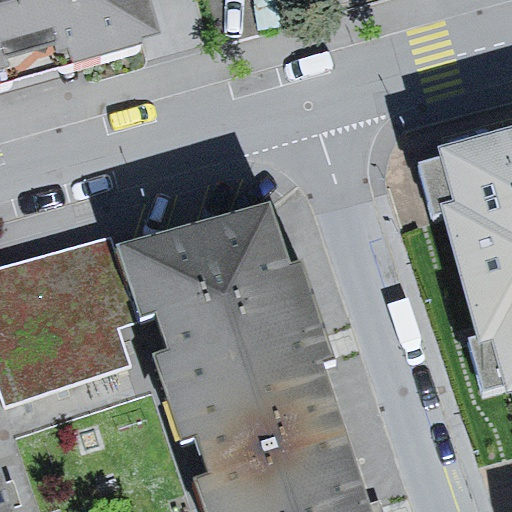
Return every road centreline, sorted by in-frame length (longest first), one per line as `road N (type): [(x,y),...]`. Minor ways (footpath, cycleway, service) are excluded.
road 1 (residential): [(308,97),(443,511)]
road 2 (residential): [(308,97),(0,183)]
road 3 (residential): [(511,40),(308,97)]
